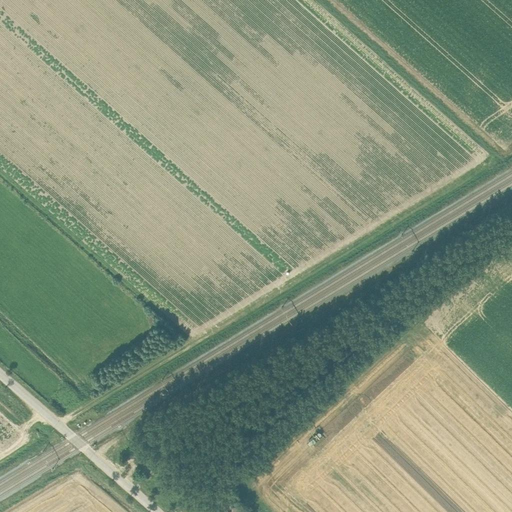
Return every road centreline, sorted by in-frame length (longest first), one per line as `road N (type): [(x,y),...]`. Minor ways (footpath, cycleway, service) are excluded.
road 1 (unknown): [(81,445),(511,194)]
road 2 (unclassified): [(156,511),(0,375)]
